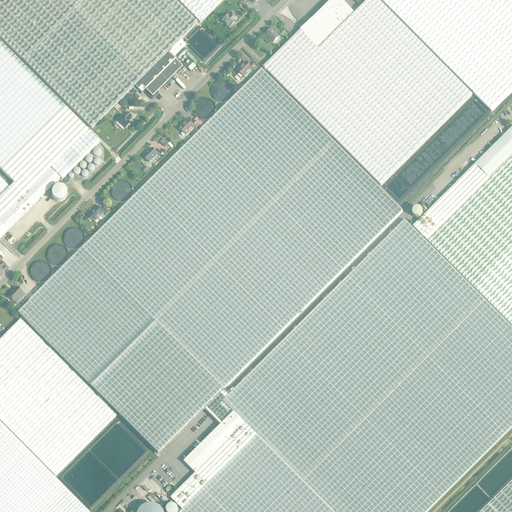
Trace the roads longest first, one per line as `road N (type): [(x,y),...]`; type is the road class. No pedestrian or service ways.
road 1 (unknown): [(499,126),(202,418)]
road 2 (unclassified): [(0,284),(285,0)]
